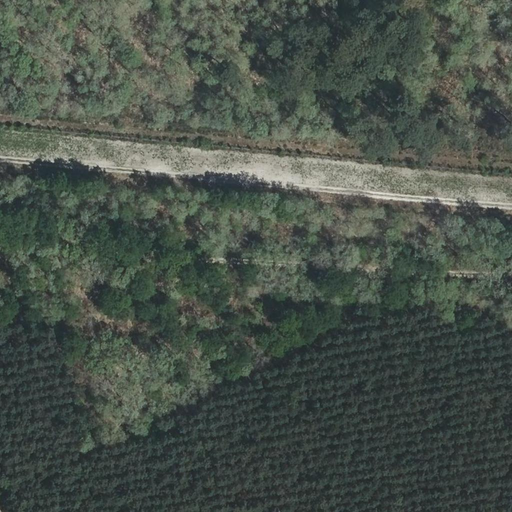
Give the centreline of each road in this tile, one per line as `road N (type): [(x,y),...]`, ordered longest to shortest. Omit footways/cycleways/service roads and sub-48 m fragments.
road 1 (track): [(511,277),(69,249),(0,225)]
road 2 (track): [(511,200),(0,154)]
